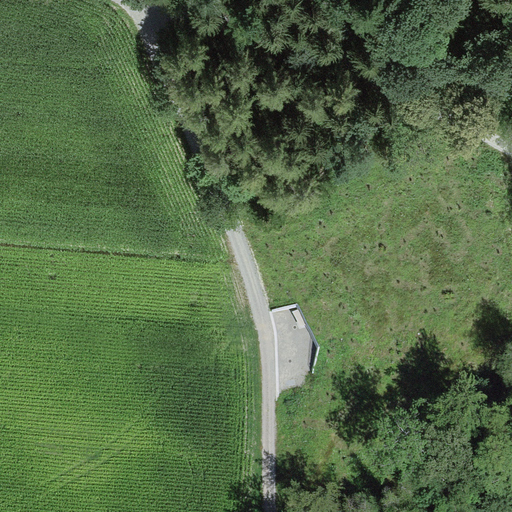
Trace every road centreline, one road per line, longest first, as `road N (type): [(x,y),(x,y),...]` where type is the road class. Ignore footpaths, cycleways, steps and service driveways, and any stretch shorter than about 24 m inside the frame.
road 1 (track): [(133,0),(256,296),(274,511)]
road 2 (track): [(511,153),(330,54),(141,0)]
road 3 (track): [(365,70),(511,83)]
